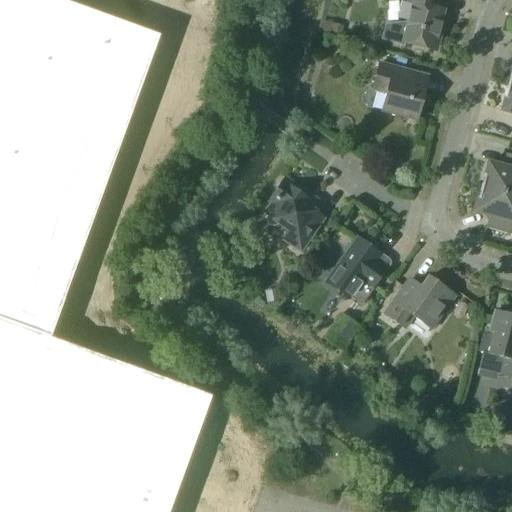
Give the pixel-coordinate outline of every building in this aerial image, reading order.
[(56,0),(0,0),(0,320),(48,337),(156,36),(56,0)] [(382,40),(403,45),(404,43),(433,51),(434,49),(438,46),(440,37),(438,33),(444,10),(438,8),(439,0),(408,0),(408,2),(413,3),(408,24),(386,26),(382,40)] [(373,90),(386,94),(382,111),(416,121),(428,76),(380,63),(373,90)] [(511,87),(508,87),(502,111),(510,113),(511,111),(511,87)] [(482,187),(511,195),(511,155),(506,154),(503,167),(499,169),(496,165),(488,163),(482,187)] [(275,198),(263,215),(267,217),(267,223),(269,227),(273,227),(278,225),(287,231),(281,240),(301,253),(324,218),(310,209),(308,199),(310,196),(291,183),(288,188),(279,185),(272,196),(275,198)] [(511,195),(482,187),(475,211),(483,214),(488,211),(490,215),(486,228),(511,235),(511,195)] [(337,268),(350,277),(341,290),(362,305),(389,267),(390,265),(389,262),(388,260),(380,254),(379,255),(376,252),(374,250),(376,248),(376,245),(375,243),(370,239),(368,239),(365,240),(363,242),(357,238),(337,268)] [(421,288),(409,279),(384,314),(405,329),(413,317),(431,330),(455,297),(428,278),(421,288)] [(494,334),(488,354),(501,358),(497,374),(511,378),(511,315),(494,311),(489,332),(494,334)] [(0,320),(0,443),(171,505),(210,395),(48,337),(0,320)] [(0,443),(0,511),(168,511),(171,505),(0,443)] [(232,479),(222,477),(216,506),(226,508),(232,479)]
